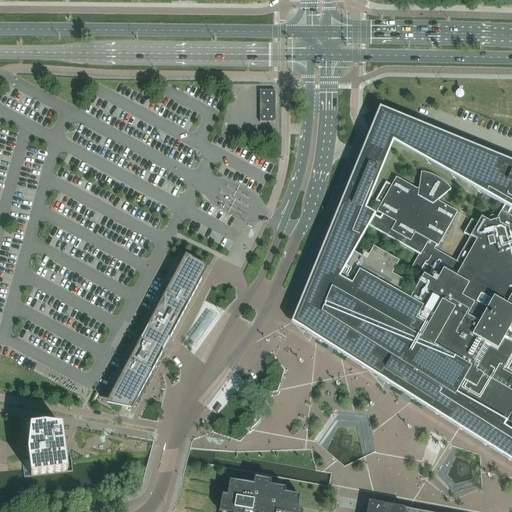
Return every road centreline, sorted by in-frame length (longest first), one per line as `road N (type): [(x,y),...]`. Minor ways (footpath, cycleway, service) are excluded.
road 1 (primary): [(0,52),(310,55)]
road 2 (primary): [(309,32),(0,29)]
road 3 (primary): [(511,36),(326,32)]
road 4 (primary): [(327,55),(511,57)]
road 5 (tertiary): [(145,511),(160,490),(182,407),(219,351)]
road 6 (tertiary): [(301,230),(325,147),(327,55)]
road 7 (tertiary): [(310,55),(306,151),(284,223)]
road 8 (tertiary): [(219,351),(265,316),(301,230)]
road 9 (tertiary): [(284,223),(219,351)]
